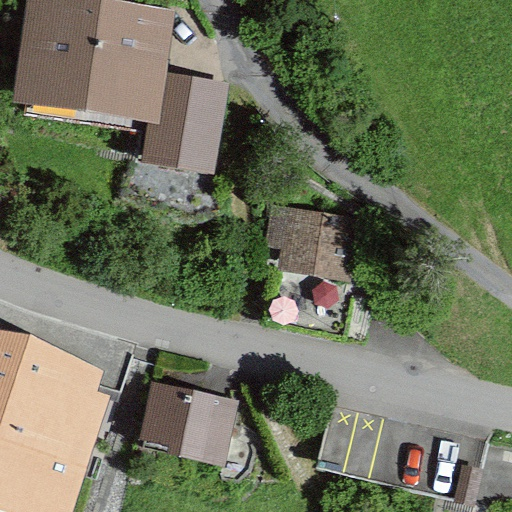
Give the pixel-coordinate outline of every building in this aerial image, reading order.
[(150,15),(56,0),(22,0),(6,104),(133,124),(150,15)] [(218,91),(156,77),(137,163),(199,177),(218,91)] [(346,229),(283,216),(272,272),(335,284),(346,229)] [(276,281),(266,319),(343,340),(354,298),(276,281)] [(95,382),(0,354),(0,486),(61,503),(95,382)] [(224,413),(149,391),(133,446),(208,468),(224,413)]
